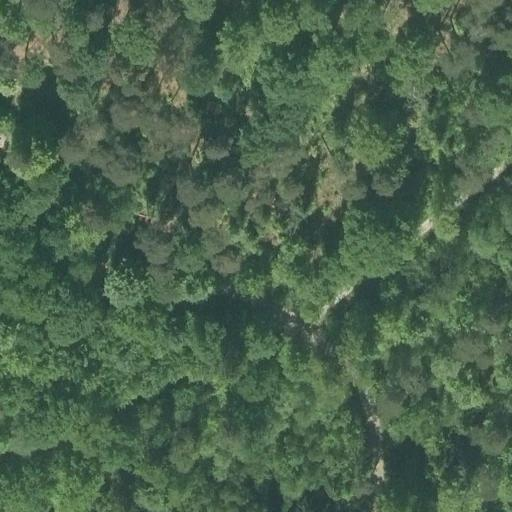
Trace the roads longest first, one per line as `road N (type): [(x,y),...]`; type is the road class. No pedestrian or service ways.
road 1 (track): [(0,133),(84,256),(114,272),(261,299),(296,321)]
road 2 (track): [(296,321),(0,442)]
road 3 (track): [(511,163),(296,321)]
road 4 (track): [(296,321),(360,384),(377,421),(378,511)]
